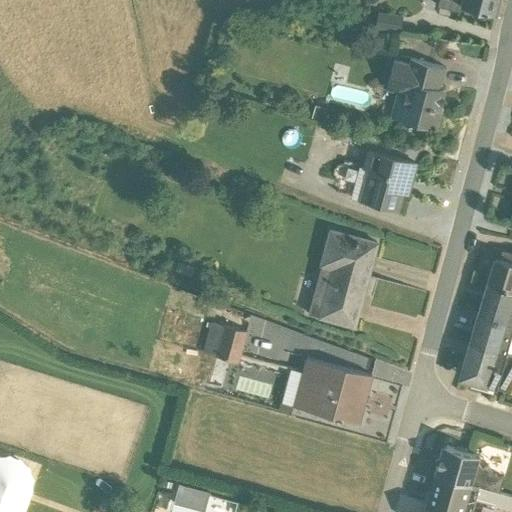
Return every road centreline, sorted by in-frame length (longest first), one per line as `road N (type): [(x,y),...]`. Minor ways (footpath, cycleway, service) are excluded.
road 1 (residential): [(511,20),(415,396)]
road 2 (residential): [(415,396),(383,511)]
